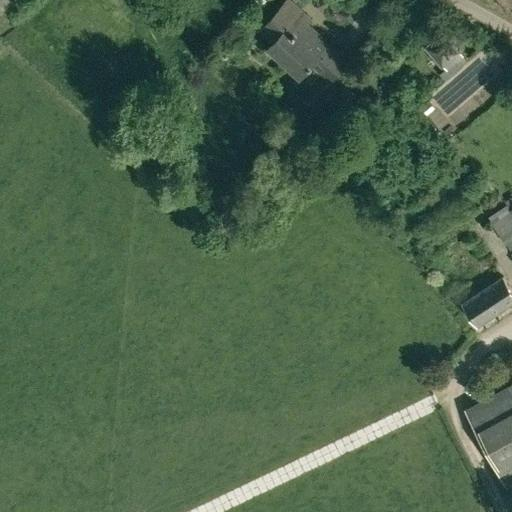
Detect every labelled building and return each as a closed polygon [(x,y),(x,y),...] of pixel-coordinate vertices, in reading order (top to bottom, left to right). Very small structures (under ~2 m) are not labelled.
[(276,37),(269,45),(301,74),(311,63),(330,81),(349,60),(329,42),(327,44),(305,24),(310,19),(305,15),(303,17),(287,1),(287,0),(286,0),(264,25),(276,37)] [(444,32),(427,45),(447,69),(442,72),(447,77),(468,58),(444,32)] [(505,243),(511,238),(511,207),(510,209),(507,204),(488,216),(505,243)] [(511,289),(503,276),(463,302),(477,324),(511,300),(511,289)] [(511,478),(511,385),(468,409),(506,481),(511,478)]
